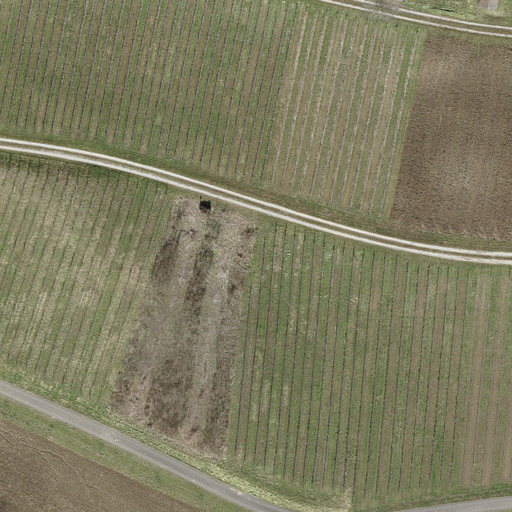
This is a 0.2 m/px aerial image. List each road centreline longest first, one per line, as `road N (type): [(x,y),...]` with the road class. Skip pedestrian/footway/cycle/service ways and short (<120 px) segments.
road 1 (track): [(0,142),(147,168),(368,237),(511,258)]
road 2 (unclassified): [(0,384),(276,511)]
road 3 (track): [(341,0),(511,32)]
